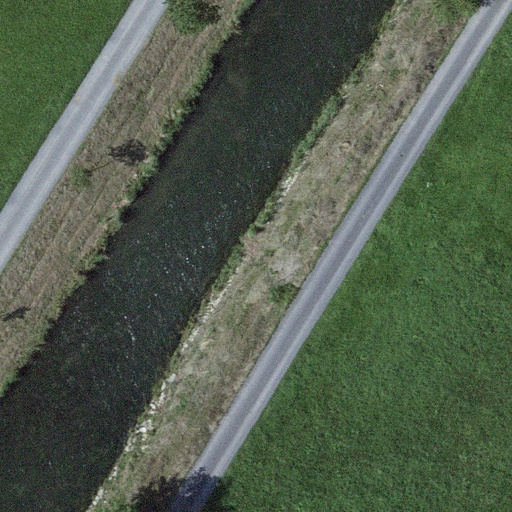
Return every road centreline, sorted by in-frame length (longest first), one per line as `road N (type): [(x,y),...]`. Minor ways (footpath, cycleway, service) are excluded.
road 1 (track): [(191,511),(511,1)]
road 2 (track): [(156,0),(0,256)]
